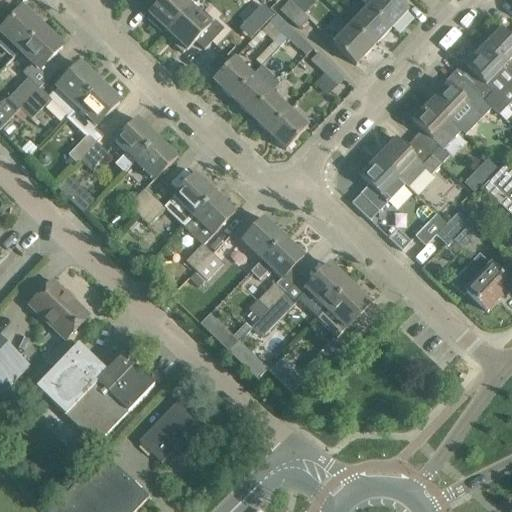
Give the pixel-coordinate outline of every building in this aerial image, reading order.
[(150,0),(157,7),(149,16),(149,17),(147,20),(165,37),(192,8),(199,1),(198,0),(150,0)] [(291,0),(280,12),(299,30),(308,20),(296,8),(304,0),(291,0)] [(395,0),(375,0),(368,8),(390,30),(408,12),(395,0)] [(192,8),(165,37),(183,54),(185,51),(186,52),(195,42),(204,51),(224,30),(215,21),(210,26),(192,8)] [(368,8),(350,27),(373,48),(390,30),(368,8)] [(0,33),(20,52),(42,29),(22,10),(0,32),(0,33)] [(294,33),(277,16),(270,23),(288,40),(294,33)] [(373,48),(350,27),(333,45),(355,67),(373,48)] [(511,37),(511,39),(502,30),(501,31),(498,28),(489,37),(492,40),(484,49),(510,74),(511,72),(511,37)] [(42,29),(20,52),(32,64),(22,74),(28,79),(8,99),(20,110),(40,89),(58,70),(49,61),(62,48),(42,29)] [(294,33),(288,40),(306,57),(312,50),(294,33)] [(466,85),(492,109),(498,116),(508,106),(500,98),(511,85),(511,75),(510,74),(503,68),(484,49),(475,57),(472,54),(463,63),(466,67),(475,76),(466,85)] [(311,61),(324,74),(330,67),(317,54),(311,61)] [(213,82),(231,100),(253,77),(234,60),(213,82)] [(40,89),(20,110),(31,121),(50,101),(65,115),(74,106),(77,108),(99,84),(80,65),(48,98),(40,89)] [(330,67),(324,74),(337,87),(343,80),(330,67)] [(262,68),(253,77),(231,100),(249,117),(271,94),(280,85),(262,68)] [(439,95),(431,103),(461,132),(465,136),(492,109),(466,85),(458,94),(449,85),(448,86),(445,82),(436,92),(439,95)] [(119,103),(99,84),(77,108),(96,127),(119,103)] [(289,111),(271,94),(249,117),(267,134),(289,111)] [(444,150),(461,132),(431,103),(422,112),(419,109),(410,118),(414,122),(413,122),(422,131),(414,140),(441,166),(450,156),(444,150)] [(307,129),(289,111),(267,134),(286,152),(307,129)] [(115,144),(126,154),(116,165),(125,173),(135,163),(157,140),(137,121),(115,144)] [(81,162),(97,144),(88,135),(68,157),(77,166),(81,162)] [(441,166),(414,140),(405,149),(396,140),(395,140),(392,137),(383,147),(386,150),(378,158),(406,185),(409,188),(425,170),(431,176),(441,166)] [(157,140),(135,163),(155,182),(177,159),(157,140)] [(97,144),(81,162),(91,172),(108,155),(97,144)] [(502,153),(497,153),(492,158),(500,166),(507,158),(502,153)] [(406,185),(378,158),(370,167),(366,164),(358,173),(361,176),(360,177),(370,186),(361,195),(379,213),(406,185)] [(483,166),(492,174),(497,169),(489,161),(483,166)] [(511,170),(506,164),(500,170),(488,182),(511,205),(511,170)] [(195,176),(164,208),(166,210),(165,210),(184,228),(215,195),(195,176)] [(128,207),(138,218),(155,200),(145,190),(128,207)] [(184,228),(194,238),(197,234),(207,243),(235,214),(215,195),(184,228)] [(166,210),(164,208),(155,200),(138,218),(149,228),(165,210),(166,210)] [(479,212),(470,203),(462,212),(472,220),(479,212)] [(459,213),(447,225),(436,236),(447,247),(453,241),(470,225),(459,213)] [(447,225),(437,215),(415,237),(425,247),(436,236),(447,225)] [(261,262),(283,239),(264,220),(242,243),(261,262)] [(479,234),(470,225),(453,241),(462,250),(479,234)] [(410,242),(397,230),(388,239),(401,251),(410,242)] [(283,239),(261,262),(250,273),(259,281),(270,270),(281,281),(303,258),(283,239)] [(196,273),(213,255),(202,245),(186,263),(196,273)] [(149,263),(140,255),(134,261),(143,269),(149,263)] [(223,265),(213,255),(196,273),(207,283),(223,265)] [(479,256),(451,285),(463,297),(466,293),(487,313),(511,287),(479,256)] [(511,264),(502,273),(509,280),(511,279),(511,264)] [(315,300),(326,310),(350,286),(329,266),(306,290),(306,291),(303,294),(312,303),(315,300)] [(65,342),(69,337),(88,317),(53,283),(29,307),(65,342)] [(260,321),(269,312),(286,294),(275,284),(258,302),(249,311),(251,313),(260,321)] [(350,286),(326,310),(317,320),(337,339),(370,305),(350,286)] [(296,304),(286,294),(269,312),(260,321),(256,326),(265,336),(296,304)] [(257,380),(267,369),(210,317),(200,327),(257,380)] [(0,340),(0,398),(28,368),(0,340)] [(332,340),(305,369),(315,379),(343,350),(332,340)] [(36,389),(55,407),(96,447),(154,386),(134,367),(136,365),(124,354),(106,373),(78,345),(36,389)] [(283,388),(294,379),(283,366),(272,375),(283,388)] [(177,403),(139,443),(161,464),(174,450),(182,442),(195,454),(212,436),(177,403)] [(136,511),(148,499),(105,455),(49,511),(136,511)]
